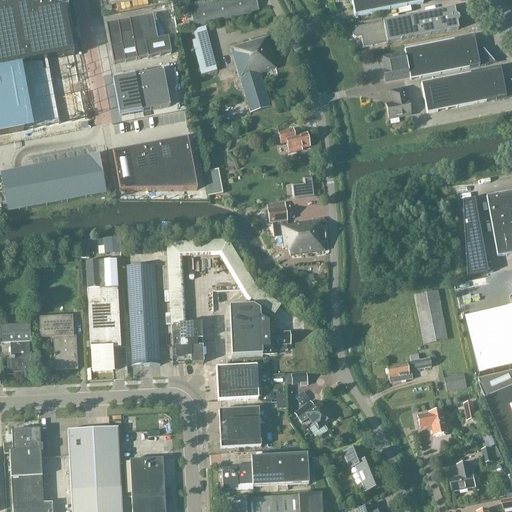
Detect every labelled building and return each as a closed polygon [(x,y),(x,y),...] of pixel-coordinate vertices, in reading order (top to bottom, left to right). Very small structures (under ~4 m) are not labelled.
[(0,0),(0,136),(85,120),(73,55),(70,42),(70,38),(68,30),(62,0),(0,0)] [(258,10),(255,0),(232,0),(190,12),(195,29),(258,10)] [(423,4),(421,0),(334,0),(335,4),(351,1),(354,18),(423,4)] [(456,23),(455,15),(453,9),(382,22),(386,44),(458,30),(456,23)] [(152,17),(105,25),(112,65),(170,55),(167,38),(156,40),(152,17)] [(386,44),(382,22),(354,28),(354,31),(352,32),(352,34),(352,36),(354,38),(356,39),(360,38),(363,48),(386,44)] [(202,76),(217,72),(206,30),(194,33),(196,41),(193,42),(202,76)] [(385,83),(409,79),(409,81),(488,66),(486,58),(486,57),(483,55),(482,55),(481,49),(475,50),(473,38),(404,51),(404,54),(381,59),(384,71),(383,71),(385,83)] [(267,39),(232,49),(250,114),(249,114),(255,133),(275,127),(260,74),(276,70),(267,39)] [(496,102),(511,98),(511,87),(510,86),(509,87),(508,80),(502,82),(500,69),(421,84),(427,114),(496,101),(496,102)] [(121,117),(170,107),(163,71),(114,80),(121,117)] [(388,120),(390,120),(410,116),(408,101),(406,101),(404,90),(390,92),(393,104),(386,105),(388,120)] [(301,149),(310,147),(307,134),(294,136),(293,130),(278,133),(280,145),(286,143),(288,154),(302,151),(301,149)] [(187,139),(172,142),(181,191),(197,191),(187,139)] [(172,142),(157,145),(166,191),(181,191),(172,142)] [(157,145),(142,148),(150,192),(166,191),(157,145)] [(142,148),(127,150),(134,192),(150,192),(142,148)] [(127,150),(112,153),(119,192),(134,192),(127,150)] [(105,195),(98,156),(0,174),(7,214),(105,195)] [(211,196),(222,194),(218,170),(206,172),(211,196)] [(303,185),(304,197),(312,196),(310,178),(302,179),(303,185)] [(491,228),(511,224),(511,193),(485,198),(491,228)] [(487,274),(477,221),(474,200),(462,202),(466,278),(487,274)] [(281,223),(282,227),(281,227),(283,250),(288,249),(289,257),(324,252),(323,243),(325,241),(324,233),(321,232),(320,222),(288,227),(285,209),(284,205),(267,207),(270,225),(281,223)] [(511,224),(491,228),(497,258),(511,255),(511,224)] [(274,313),(280,304),(257,290),(227,241),(165,244),(170,326),(200,324),(199,321),(185,321),(182,259),(219,257),(243,296),(248,301),(251,298),(274,313)] [(126,269),(131,366),(131,369),(159,367),(154,267),(126,269)] [(92,370),(112,369),(110,349),(120,349),(117,288),(87,290),(90,350),(91,350),(92,370)] [(423,346),(447,341),(437,292),(414,297),(423,346)] [(511,369),(511,305),(462,317),(475,378),(511,369)] [(254,307),(228,308),(231,357),(261,356),(275,355),(275,346),(289,345),(288,334),(274,334),(274,320),(259,311),(254,307)] [(54,372),(64,372),(77,371),(75,337),(73,337),(72,317),(39,318),(40,339),(53,339),(54,372)] [(200,324),(170,326),(170,334),(171,334),(173,364),(173,366),(203,365),(202,356),(205,356),(205,349),(202,349),(201,332),(201,324),(200,324)] [(0,344),(9,344),(10,360),(6,360),(7,376),(17,375),(17,374),(31,373),(29,343),(30,343),(29,325),(0,326),(0,344)] [(308,333),(291,333),(292,374),(309,373),(308,333)] [(389,381),(394,380),(395,384),(409,381),(408,373),(431,368),(430,360),(419,362),(418,356),(409,357),(411,364),(386,369),(389,381)] [(256,367),(215,369),(217,402),(258,400),(256,367)] [(446,393),(466,389),(463,375),(443,380),(446,393)] [(305,376),(284,378),(285,386),(300,384),(300,388),(306,387),(305,376)] [(511,388),(485,401),(511,463),(511,388)] [(294,415),(302,425),(309,419),(318,431),(332,420),(320,404),(309,412),(305,407),(294,415)] [(463,406),(466,422),(476,420),(472,404),(463,406)] [(260,448),(258,410),(218,412),(220,450),(260,448)] [(428,415),(417,417),(419,430),(431,427),(433,437),(446,434),(441,411),(428,414),(428,415)] [(120,511),(116,430),(66,432),(69,511),(120,511)] [(11,445),(3,445),(4,455),(8,455),(10,511),(51,511),(51,505),(42,506),(40,455),(41,455),(42,454),(43,454),(44,453),(44,452),(45,451),(45,450),(45,449),(45,448),(44,447),(43,446),(42,445),(41,445),(39,445),(38,432),(11,433),(11,445)] [(365,484),(368,491),(379,486),(368,460),(362,463),(356,449),(343,455),(349,469),(357,465),(360,471),(357,472),(363,485),(365,484)] [(481,451),(484,465),(494,463),(491,449),(481,451)] [(250,466),(235,466),(235,469),(221,470),(221,469),(220,469),(221,486),(222,486),(222,491),(235,490),(235,488),(237,488),(237,486),(251,486),(251,489),(307,486),(306,456),(249,459),(250,466)] [(163,511),(161,461),(128,462),(130,511),(163,511)] [(459,478),(449,480),(452,493),(475,488),(473,475),(472,475),(469,463),(457,466),(459,478)] [(322,511),(322,495),(299,496),(299,497),(248,499),(224,500),(225,511),(322,511)] [(511,499),(501,502),(503,511),(511,508),(511,499)]
